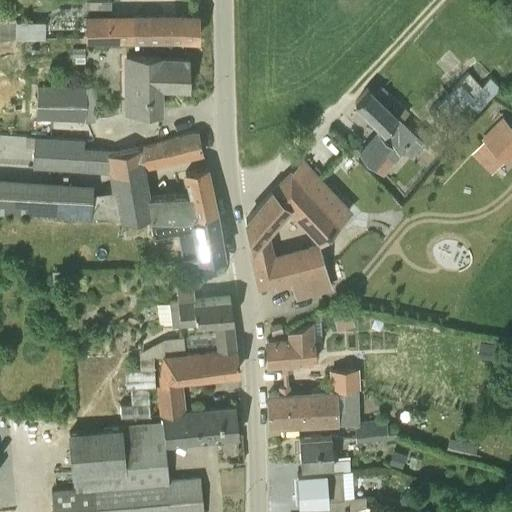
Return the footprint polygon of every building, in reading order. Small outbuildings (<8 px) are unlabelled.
[(88,36),(130,37),(198,36),(197,15),(87,15),(88,36)] [(2,17),(1,35),(49,36),(49,18),(2,17)] [(39,51),(40,37),(26,36),(26,51),(39,51)] [(23,58),(20,45),(7,47),(9,61),(23,58)] [(124,54),(124,107),(161,107),(161,84),(188,84),(188,58),(164,58),(164,54),(124,54)] [(499,84),(490,75),(481,84),(468,71),(437,101),(449,115),(451,115),(467,100),(477,109),(499,84)] [(367,87),(355,101),(381,125),(357,151),(382,173),(396,158),(394,157),(402,147),(411,155),(424,141),(427,144),(433,137),(420,125),(415,131),(397,114),(405,106),(381,84),(373,93),(367,87)] [(35,117),(85,120),(87,88),(37,85),(35,117)] [(434,104),(428,110),(436,119),(443,112),(434,104)] [(457,207),(511,150),(511,126),(503,119),(437,188),(457,207)] [(144,164),(203,151),(198,129),(109,148),(108,171),(119,218),(149,215),(148,211),(155,212),(151,193),(144,164)] [(109,148),(110,147),(110,146),(85,145),(85,140),(34,137),(33,167),(108,171),(109,148)] [(319,240),(321,237),(353,206),(305,157),(273,188),(246,218),(245,218),(259,280),(274,276),(275,281),(291,277),(296,294),(331,284),(318,242),(275,251),(271,231),(290,210),(319,240)] [(187,192),(192,215),(198,214),(215,210),(206,166),(182,171),(187,192)] [(32,186),(32,184),(0,181),(0,209),(32,212),(32,186)] [(157,212),(174,214),(169,192),(151,193),(155,212),(157,212)] [(169,192),(174,214),(189,215),(192,215),(187,192),(169,192)] [(177,232),(182,256),(203,254),(203,257),(208,256),(208,255),(223,251),(215,210),(198,214),(192,215),(189,215),(174,214),(157,212),(155,212),(148,211),(149,215),(154,236),(177,232)] [(72,267),(65,285),(78,291),(85,273),(72,267)] [(213,321),(215,333),(216,345),(216,346),(218,349),(235,347),(235,342),(230,295),(195,298),(193,285),(177,286),(177,302),(169,303),(171,322),(171,325),(213,321)] [(336,311),(340,326),(356,322),(353,307),(336,311)] [(282,362),(282,370),(292,370),(291,361),(315,360),(314,341),(321,341),(320,316),(288,330),(288,337),(265,339),(267,363),(282,362)] [(188,349),(216,345),(215,333),(186,335),(188,349)] [(181,378),(237,370),(235,347),(218,349),(216,346),(185,350),(163,353),(157,382),(155,382),(155,385),(160,415),(166,409),(185,407),(181,378)] [(139,360),(140,368),(133,368),(125,369),(125,386),(147,385),(155,385),(155,382),(155,368),(154,356),(139,357),(139,360)] [(340,388),(356,387),(358,387),(357,376),(339,377),(340,388)] [(279,391),(290,391),(289,383),(279,384),(279,391)] [(290,391),(279,391),(280,392),(269,393),(269,392),(267,392),(268,423),(337,419),(337,418),(336,418),(336,408),(352,407),(352,401),(356,396),(356,387),(340,388),(290,391)] [(166,409),(160,415),(160,420),(165,440),(238,432),(235,404),(185,409),(185,407),(166,409)] [(52,511),(201,511),(199,475),(169,478),(165,440),(160,420),(113,426),(68,430),(73,485),(51,488),(52,511)] [(356,437),(384,437),(384,420),(358,421),(356,423),(356,437)] [(332,462),(330,434),(293,436),(294,449),(299,449),(300,464),(332,462)] [(449,437),(445,447),(475,456),(478,446),(449,437)] [(315,499),(316,511),(319,511),(336,511),(364,506),(364,495),(354,495),(344,496),(342,469),(297,472),(297,473),(298,473),(299,487),(298,487),(299,500),(315,499)]
